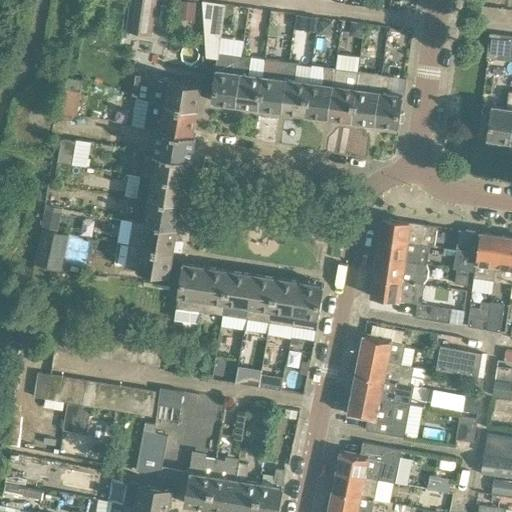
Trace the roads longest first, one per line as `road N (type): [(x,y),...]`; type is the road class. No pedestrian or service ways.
road 1 (unclassified): [(299,511),(358,214),(373,186)]
road 2 (unclassified): [(373,186),(349,172),(204,147)]
road 3 (residential): [(417,164),(438,0)]
